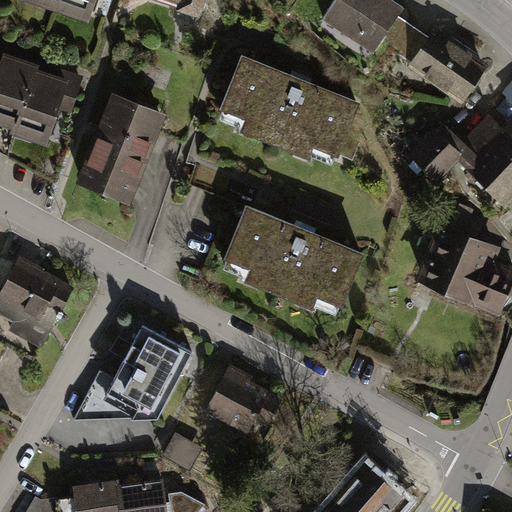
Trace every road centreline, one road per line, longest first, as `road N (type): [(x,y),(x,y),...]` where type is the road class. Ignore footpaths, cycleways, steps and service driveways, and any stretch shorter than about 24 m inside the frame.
road 1 (residential): [(476,461),(129,274)]
road 2 (residential): [(129,274),(0,495)]
road 3 (residential): [(129,274),(0,202)]
